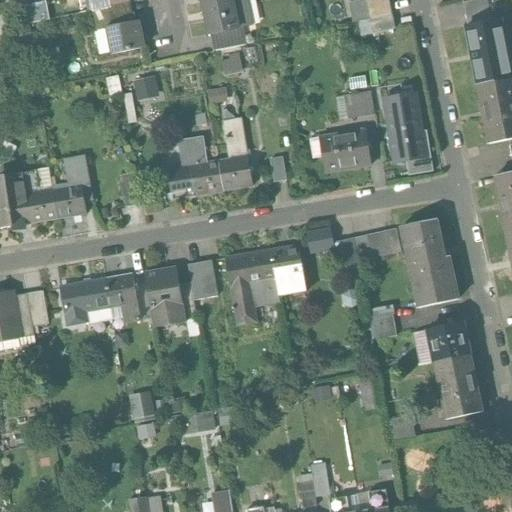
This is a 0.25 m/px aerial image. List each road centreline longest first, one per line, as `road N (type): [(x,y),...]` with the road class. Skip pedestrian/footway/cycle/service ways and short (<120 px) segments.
road 1 (residential): [(458,182),(0,260)]
road 2 (residential): [(511,431),(458,182)]
road 3 (residential): [(458,182),(420,0)]
